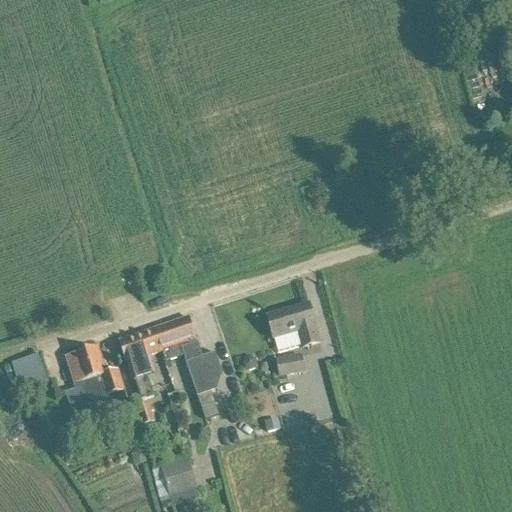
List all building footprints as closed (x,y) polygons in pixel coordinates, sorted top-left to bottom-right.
[(309,305),(267,318),(278,354),(302,347),(303,349),(320,344),(315,328),(315,327),(315,324),(309,305)] [(189,319),(153,330),(161,352),(162,352),(166,362),(184,356),(197,398),(216,391),(211,378),(223,374),(216,354),(204,358),(199,343),(197,343),(189,319)] [(151,356),(161,352),(153,330),(121,341),(120,341),(133,379),(134,379),(142,401),(154,397),(148,378),(157,375),(151,356)] [(94,416),(128,404),(118,371),(106,375),(98,349),(90,352),(88,350),(80,352),(80,355),(66,360),(77,391),(65,395),(78,433),(98,426),(94,416)] [(276,362),(280,377),(304,372),(301,356),(276,362)] [(21,393),(48,384),(44,371),(17,380),(21,393)] [(155,422),(148,403),(137,407),(144,426),(155,422)] [(247,440),(254,431),(245,425),(238,434),(247,440)] [(196,490),(187,460),(161,468),(170,498),(196,490)]
